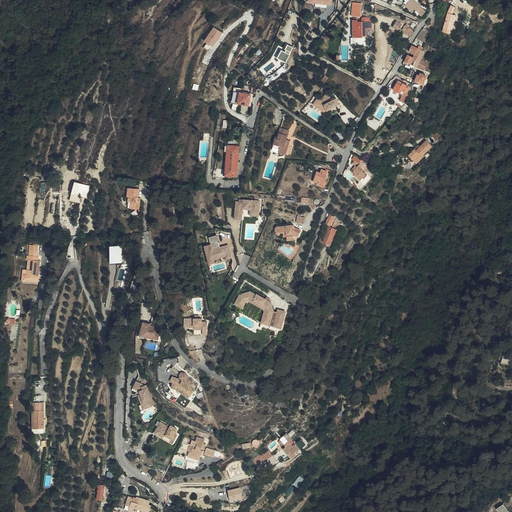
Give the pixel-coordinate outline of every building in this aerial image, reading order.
[(422,10),(410,0),(406,0),(405,1),(419,14),(422,10)] [(353,1),(351,15),(361,16),(363,2),(353,1)] [(448,28),(453,13),(451,13),(447,11),(442,26),(448,28)] [(310,28),(317,29),(319,18),(312,17),(310,28)] [(372,28),(371,21),(368,21),(368,20),(367,20),(367,19),(366,18),(365,17),(364,17),(362,17),(361,18),(360,20),(360,21),(355,21),(355,37),(362,37),(362,35),(366,35),(366,28),(372,28)] [(403,29),(403,30),(410,35),(413,31),(405,25),(403,29)] [(204,40),(213,46),(223,32),(214,26),(204,40)] [(288,44),(284,51),(282,49),(277,57),(286,62),(294,47),(288,44)] [(412,45),(409,51),(414,54),(415,54),(418,48),(412,45)] [(415,54),(414,54),(414,55),(413,56),(418,58),(422,48),(420,47),(419,48),(418,48),(415,54)] [(422,48),(418,58),(415,66),(424,70),(428,62),(421,59),(425,50),(422,48)] [(251,65),(253,67),(265,54),(262,52),(251,65)] [(413,67),(414,68),(415,66),(418,58),(413,56),(413,57),(408,54),(405,61),(414,65),(413,67)] [(423,84),(426,75),(420,73),(419,76),(417,75),(415,81),(423,84)] [(400,101),(406,104),(411,87),(403,83),(402,85),(397,83),(393,90),(403,95),(400,101)] [(232,102),(234,92),(235,87),(228,86),(225,102),(232,103),(232,102)] [(254,96),(234,92),(232,102),(252,106),(254,96)] [(320,97),(318,100),(321,102),(318,105),(323,109),(324,109),(325,107),(327,111),(340,104),(336,98),(334,100),(327,93),(323,99),(320,97)] [(287,138),(288,133),(279,131),(278,136),(275,135),(271,149),(286,153),(290,139),(287,138)] [(426,141),(419,147),(415,151),(414,149),(410,153),(414,157),(412,160),(415,163),(424,156),(422,155),(431,147),(426,141)] [(236,172),(237,150),(238,150),(239,146),(227,145),(225,175),(236,176),(237,172),(236,172)] [(367,175),(362,170),(363,169),(358,166),(352,173),(361,180),(364,176),(365,178),(367,175)] [(324,185),(326,178),(325,178),(327,172),(321,169),(320,173),(317,172),(313,182),(324,185)] [(75,195),(78,184),(70,181),(67,192),(75,195)] [(130,211),(140,212),(142,199),(139,199),(140,190),(126,189),(125,198),(131,198),(130,211)] [(258,201),(241,200),(241,203),(235,203),(234,215),(241,216),(241,210),(249,210),(249,214),(258,214),(258,201)] [(327,213),(324,222),(330,226),(335,216),(333,215),(332,216),(327,213)] [(296,221),(304,223),(306,216),(298,215),(296,221)] [(331,245),(336,233),(335,233),(340,220),(336,218),(332,228),(328,226),(326,231),(327,232),(324,238),(321,247),(322,248),(324,248),(326,243),(331,245)] [(301,231),(294,227),(289,227),(287,225),(278,226),(276,227),(276,231),(278,232),(285,232),(288,233),(293,236),(294,234),(299,236),(301,231)] [(209,241),(205,242),(208,250),(205,251),(207,258),(211,257),(212,258),(220,256),(220,255),(223,254),(225,259),(230,257),(227,245),(219,247),(214,249),(213,244),(217,243),(215,236),(208,238),(209,241)] [(111,244),(111,262),(123,262),(122,244),(111,244)] [(26,246),(19,247),(20,257),(27,256),(26,246)] [(211,257),(207,258),(209,264),(213,263),(212,261),(220,259),(221,261),(231,258),(230,257),(225,259),(223,254),(220,255),(220,256),(212,258),(211,257)] [(30,260),(29,255),(27,256),(20,257),(18,257),(18,262),(20,262),(21,271),(22,279),(33,278),(32,260),(30,260)] [(21,271),(18,271),(19,282),(34,281),(33,278),(22,279),(21,271)] [(242,293),(239,299),(243,302),(245,299),(252,297),(255,298),(254,299),(263,305),(264,304),(268,306),(270,311),(269,315),(274,316),(272,324),(283,327),(287,311),(280,309),(279,311),(275,310),(272,302),(269,300),(268,302),(266,301),(267,299),(258,294),(257,294),(251,291),(242,293)] [(243,302),(239,299),(237,303),(244,307),(247,302),(250,301),(264,308),(266,313),(262,324),(282,330),(283,327),(272,324),(274,316),(269,315),(270,311),(268,306),(264,304),(263,305),(254,299),(255,298),(252,297),(245,299),(243,302)] [(196,323),(199,323),(203,324),(202,328),(202,332),(207,333),(208,319),(203,319),(203,316),(189,315),(189,325),(194,325),(194,323),(196,323)] [(151,322),(144,321),(143,325),(141,331),(148,332),(149,336),(158,338),(161,326),(151,324),(151,322)] [(141,331),(143,325),(141,324),(138,336),(158,340),(158,338),(149,336),(148,332),(141,331)] [(511,352),(505,351),(503,362),(511,364),(511,358),(511,352)] [(169,375),(179,377),(180,375),(180,369),(171,367),(169,375)] [(138,372),(135,379),(141,382),(142,385),(145,393),(146,392),(147,396),(153,394),(147,377),(138,372)] [(179,381),(178,380),(170,381),(171,386),(173,385),(172,388),(177,390),(179,389),(191,398),(195,391),(192,388),(194,384),(186,379),(187,377),(186,375),(185,373),(183,373),(181,374),(180,375),(179,377),(179,378),(181,378),(179,381)] [(145,393),(142,385),(140,386),(145,401),(154,398),(153,394),(147,396),(146,392),(145,393)] [(189,400),(191,398),(179,389),(177,390),(189,400)] [(41,412),(42,403),(34,402),(34,411),(38,412),(41,412)] [(46,403),(42,403),(41,412),(38,412),(34,411),(33,429),(44,430),(46,403)] [(178,428),(171,424),(169,427),(167,426),(163,424),(162,428),(158,426),(156,431),(160,432),(159,433),(167,437),(168,435),(176,439),(179,434),(175,432),(178,428)] [(174,443),(176,439),(168,435),(167,437),(159,433),(160,432),(156,431),(155,433),(174,443)] [(277,438),(278,439),(284,444),(282,447),(292,455),(300,445),(290,437),(291,436),(289,434),(288,435),(282,431),(277,438)] [(192,451),(190,456),(198,458),(200,453),(204,455),(205,453),(206,451),(203,450),(201,449),(202,447),(203,447),(206,448),(207,446),(208,443),(205,442),(206,438),(199,436),(198,440),(194,439),(193,444),(196,445),(194,452),(192,451)] [(218,449),(207,446),(206,448),(203,447),(203,450),(206,451),(205,453),(216,456),(218,449)] [(269,450),(253,459),(256,465),(273,456),(269,450)] [(198,458),(190,456),(189,456),(188,460),(202,464),(204,455),(200,453),(198,458)] [(299,485),(305,476),(300,473),(294,482),(299,485)] [(241,486),(228,489),(231,500),(243,497),(241,486)] [(149,510),(150,505),(147,505),(148,500),(138,497),(138,499),(127,497),(125,505),(129,507),(128,510),(134,511),(135,509),(144,511),(144,509),(149,510)] [(500,511),(511,511),(508,510),(504,503),(498,508),(500,511)]
